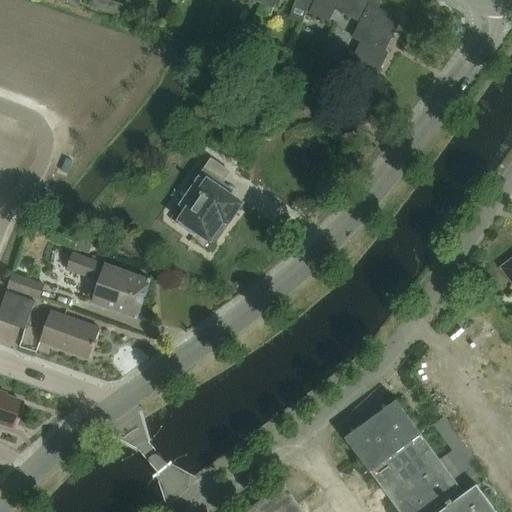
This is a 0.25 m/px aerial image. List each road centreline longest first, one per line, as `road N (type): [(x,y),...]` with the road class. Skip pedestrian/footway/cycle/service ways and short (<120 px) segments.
road 1 (residential): [(116,404),(309,263),(483,38),(492,0)]
road 2 (residential): [(198,511),(346,400),(383,361),(511,178)]
road 3 (residential): [(0,508),(52,453),(116,404)]
road 4 (residential): [(195,511),(116,404)]
road 5 (residential): [(0,363),(116,404)]
